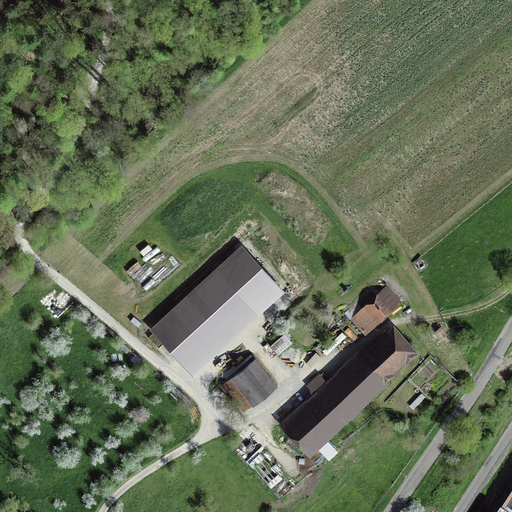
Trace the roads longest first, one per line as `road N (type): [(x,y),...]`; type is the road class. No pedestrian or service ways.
road 1 (track): [(100,55),(0,184)]
road 2 (track): [(223,422),(122,488),(101,511)]
